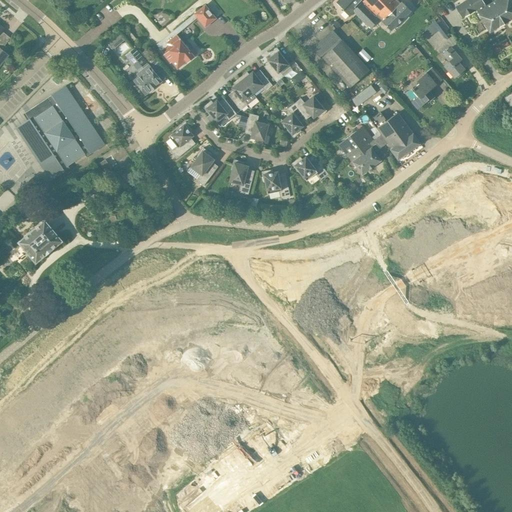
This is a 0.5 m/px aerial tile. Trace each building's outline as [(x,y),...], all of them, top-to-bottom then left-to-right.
[(338,0),(336,3),(344,10),(343,11),(349,17),(354,13),(353,13),(354,12),(353,11),(356,8),(351,3),(354,0),(338,0)] [(353,13),(354,13),(362,21),(355,27),(358,30),(364,23),(366,25),(363,28),(366,32),(369,28),(370,29),(379,19),(382,21),(381,21),(391,31),(400,21),(378,0),(364,0),(363,2),(362,2),(356,8),(353,11),(354,12),(353,13)] [(397,0),(378,0),(400,21),(410,11),(401,2),(400,2),(397,0)] [(495,0),(485,6),(481,0),(466,0),(455,7),(462,18),(477,9),(478,11),(477,12),(489,32),(511,17),(511,4),(509,0),(495,0)] [(205,5),(194,14),(205,27),(216,18),(205,5)] [(432,23),(430,24),(428,26),(433,34),(438,30),(444,39),(447,40),(451,36),(437,18),(431,22),(432,23)] [(369,70),(341,40),(333,31),(314,49),(323,58),(350,88),(369,70)] [(125,39),(120,33),(107,43),(112,49),(125,39)] [(0,64),(8,55),(1,49),(10,38),(6,34),(0,41),(0,64)] [(163,39),(156,45),(165,54),(164,55),(170,62),(171,61),(177,68),(186,61),(186,62),(194,56),(197,53),(193,47),(189,50),(180,39),(179,39),(176,35),(166,43),(163,39)] [(449,62),(444,66),(454,78),(456,76),(457,78),(464,72),(462,70),(464,69),(458,62),(461,59),(451,47),(442,54),(449,62)] [(156,74),(134,48),(125,55),(139,72),(137,74),(139,76),(134,80),(145,94),(162,81),(161,81),(165,78),(160,71),(156,74)] [(280,71),(288,65),(282,57),(283,56),(277,48),(269,54),(271,57),(267,60),(269,62),(264,66),(276,82),(283,76),(280,71)] [(413,91),(418,96),(411,102),(417,109),(426,101),(428,103),(435,97),(429,91),(436,85),(442,79),(432,67),(426,73),(416,81),(419,84),(413,88),(413,87),(411,89),(412,91),(413,91)] [(247,72),(240,77),(253,93),(261,86),(265,91),(272,85),(260,70),(254,74),(252,72),(249,74),(247,72)] [(304,78),(300,73),(291,80),(295,85),(304,78)] [(228,95),(240,109),(241,110),(248,105),(244,100),(253,93),(240,77),(233,83),(235,85),(232,88),(234,90),(228,95)] [(52,95),(41,102),(25,113),(29,119),(16,128),(51,180),(69,167),(68,165),(85,154),(86,156),(104,144),(65,86),(51,94),(52,95)] [(511,90),(503,96),(511,110),(511,90)] [(300,98),(293,104),(306,119),(311,115),(313,118),(317,115),(319,117),(327,111),(320,103),(319,104),(313,96),(304,103),(300,98)] [(353,99),(358,105),(363,102),(358,96),(353,99)] [(235,115),(236,114),(224,98),(218,103),(216,100),(213,103),(211,100),(203,107),(209,115),(210,114),(216,122),(225,115),(229,120),(234,115),(235,115)] [(306,119),(293,104),(286,109),(290,114),(282,121),(288,129),(287,130),(293,138),(301,131),(299,129),(303,126),(301,124),(306,119)] [(511,115),(506,105),(491,113),(501,130),(511,133),(511,115)] [(381,112),(372,118),(382,133),(381,134),(387,143),(391,148),(391,149),(397,159),(420,143),(413,133),(412,134),(397,113),(386,120),(381,112)] [(265,134),(268,125),(257,122),(258,116),(250,113),(248,118),(246,126),(244,133),(251,135),(251,138),(255,139),(254,142),(264,144),(267,134),(265,134)] [(240,118),(238,124),(246,126),(248,118),(236,114),(235,115),(234,115),(240,118)] [(176,159),(195,143),(190,138),(193,136),(190,132),(192,130),(185,122),(177,129),(178,130),(169,137),(176,146),(170,151),(176,159)] [(371,128),(377,137),(381,134),(375,126),(371,128)] [(375,145),(372,141),(362,127),(339,144),(349,158),(352,156),(355,160),(375,145)] [(352,156),(349,158),(352,161),(362,174),(380,160),(375,154),(380,150),(379,149),(387,143),(381,134),(372,141),(375,145),(355,160),(352,156)] [(203,186),(218,166),(212,162),(214,159),(210,157),(212,154),(203,148),(197,157),(198,157),(191,167),(200,174),(195,180),(203,186)] [(320,180),(328,174),(313,154),(307,159),(305,157),(302,159),(300,157),(291,163),(298,172),(299,171),(306,181),(315,173),(320,180)] [(99,163),(105,172),(111,168),(105,159),(99,163)] [(239,192),(240,192),(248,194),(254,171),(247,169),(248,166),(243,165),(244,162),(234,159),(231,170),(232,170),(229,181),(241,184),(239,192)] [(281,199),(290,197),(285,173),(278,174),(277,171),(273,172),(272,169),(261,171),(264,182),(265,182),(267,193),(279,191),(281,199)] [(44,220),(18,242),(35,263),(62,241),(44,220)]
